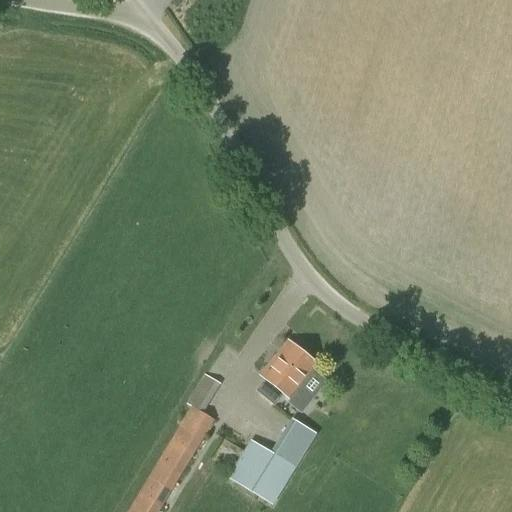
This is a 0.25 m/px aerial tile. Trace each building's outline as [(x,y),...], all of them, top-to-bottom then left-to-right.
[(260,376),(264,380),(255,392),(274,407),(283,395),(290,401),(298,392),(311,402),(327,382),(314,372),(318,367),(287,342),(260,376)] [(213,420),(204,414),(191,406),(170,440),(193,454),(213,420)] [(294,468),(315,433),(292,419),(270,453),(250,441),(227,478),(272,506),(294,468)] [(173,487),(193,454),(170,440),(150,474),(173,487)] [(140,511),(158,511),(173,487),(150,474),(131,506),(140,511)]
